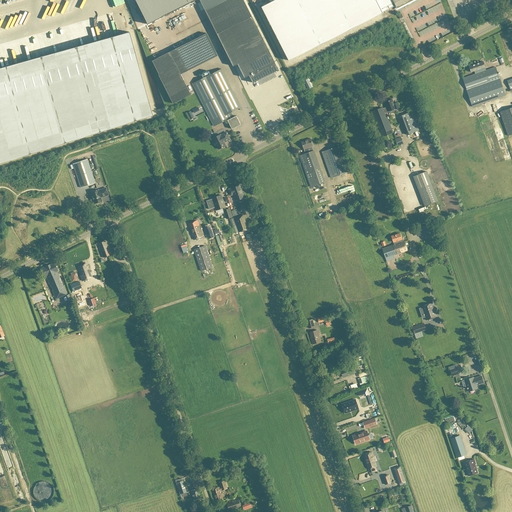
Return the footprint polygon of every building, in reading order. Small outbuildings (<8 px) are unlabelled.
[(196,0),(149,0),(160,19),(196,0)] [(268,0),(270,3),(261,7),(289,61),(383,14),(382,13),(395,6),(397,9),(414,0),(268,0)] [(233,67),(238,64),(244,78),(249,76),(252,83),(278,70),(252,17),(217,34),(233,67)] [(0,163),(152,116),(132,44),(133,44),(132,41),(131,42),(129,32),(117,35),(0,68),(0,163)] [(184,68),(215,52),(206,34),(175,50),(184,68)] [(191,95),(169,52),(151,61),(173,104),(191,95)] [(483,68),(485,68),(483,62),(469,67),(471,73),(474,72),(475,75),(462,79),(472,107),(505,96),(495,68),(484,72),(483,68)] [(232,130),(241,125),(236,117),(233,119),(230,113),(240,108),(221,70),(192,85),(214,127),(227,121),(232,130)] [(382,108),(384,113),(386,113),(388,112),(390,115),(394,113),(393,110),(399,108),(397,103),(394,104),(392,100),(385,103),(387,109),(383,111),(382,108)] [(376,108),(372,110),(372,112),(381,138),(392,134),(384,113),(388,112),(386,113),(384,113),(382,108),(376,111),(376,108)] [(511,108),(499,113),(507,137),(511,135),(511,108)] [(403,128),(416,123),(411,112),(399,117),(403,128)] [(418,131),(416,123),(403,128),(406,135),(418,131)] [(220,135),(213,139),(218,150),(226,147),(224,143),(230,140),(226,133),(220,136),(220,135)] [(401,138),(394,141),(397,147),(403,144),(401,138)] [(323,183),(319,171),(313,151),(311,152),(310,148),(313,147),(310,139),(306,140),(307,141),(301,143),(303,150),(305,154),(299,156),(310,188),(323,183)] [(341,147),(322,153),(330,179),(350,173),(341,147)] [(87,160),(72,165),(80,188),(94,183),(87,160)] [(426,172),(413,177),(424,207),(437,201),(426,172)] [(232,189),(228,190),(230,196),(233,195),(236,201),(244,199),(239,186),(231,188),(232,189)] [(97,190),(89,193),(91,197),(90,198),(91,201),(92,201),(93,205),(102,202),(101,198),(108,196),(106,188),(98,191),(97,190)] [(206,201),(209,210),(215,208),(216,211),(222,209),(226,220),(232,218),(229,209),(226,210),(222,200),(220,196),(212,199),(206,201)] [(243,215),(234,218),(239,233),(248,229),(247,224),(246,225),(243,215)] [(197,221),(188,225),(193,240),(202,237),(198,226),(199,226),(197,221)] [(214,238),(210,227),(205,229),(208,240),(214,238)] [(394,245),(382,249),(386,263),(389,263),(388,261),(394,259),(392,256),(407,251),(404,242),(402,242),(400,234),(391,237),(394,245)] [(105,241),(99,244),(99,246),(98,246),(103,258),(109,256),(107,251),(108,251),(105,241)] [(212,268),(205,247),(194,250),(201,272),(212,268)] [(46,276),(50,287),(51,287),(53,290),(52,291),(55,299),(66,295),(61,283),(60,283),(59,280),(59,279),(56,272),(57,271),(54,263),(41,269),(44,277),(46,276)] [(86,264),(77,267),(80,276),(81,281),(91,278),(86,264)] [(114,266),(114,267),(112,268),(114,274),(116,272),(117,274),(122,272),(119,265),(114,266)] [(79,282),(70,285),(73,292),(81,289),(79,282)] [(82,291),(73,294),(78,308),(87,306),(82,291)] [(423,312),(426,321),(436,317),(435,312),(434,312),(431,304),(422,307),(424,312),(423,312)] [(316,331),(310,333),(311,337),(310,338),(312,345),(320,343),(318,335),(317,335),(316,331)] [(354,374),(351,368),(342,371),(344,377),(354,374)] [(452,376),(458,374),(456,368),(450,371),(452,376)] [(473,378),(464,381),(468,392),(477,389),(476,386),(483,384),(481,377),(473,379),(473,378)] [(355,400),(342,405),(345,414),(358,409),(355,400)] [(375,408),(364,412),(366,419),(377,415),(375,408)] [(374,419),(368,421),(363,423),(365,429),(370,427),(376,425),(374,419)] [(352,436),(355,445),(369,440),(367,431),(352,436)] [(466,455),(459,436),(450,439),(456,458),(466,455)] [(371,452),(363,455),(368,470),(376,467),(374,462),(376,461),(375,457),(373,458),(371,452)] [(475,465),(473,460),(463,463),(464,468),(465,468),(468,476),(477,473),(474,465),(475,465)] [(394,469),(396,477),(402,475),(400,467),(394,469)] [(382,477),(385,485),(391,483),(388,475),(382,477)] [(176,483),(179,495),(186,493),(182,481),(176,483)] [(220,489),(218,489),(218,488),(211,490),(215,501),(222,499),(219,491),(221,490),(221,491),(227,489),(224,481),(218,483),(220,489)] [(197,489),(191,491),(194,501),(200,499),(197,489)] [(226,504),(229,511),(241,507),(239,500),(226,504)]
